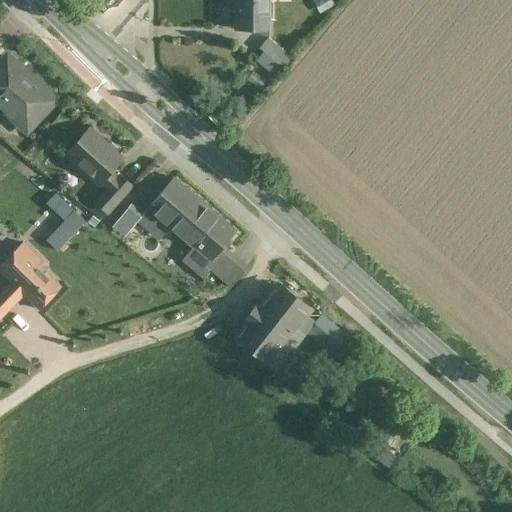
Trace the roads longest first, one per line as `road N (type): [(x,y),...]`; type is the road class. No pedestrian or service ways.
road 1 (secondary): [(101,54),(511,421)]
road 2 (track): [(0,406),(62,366),(181,328),(231,301),(291,226)]
